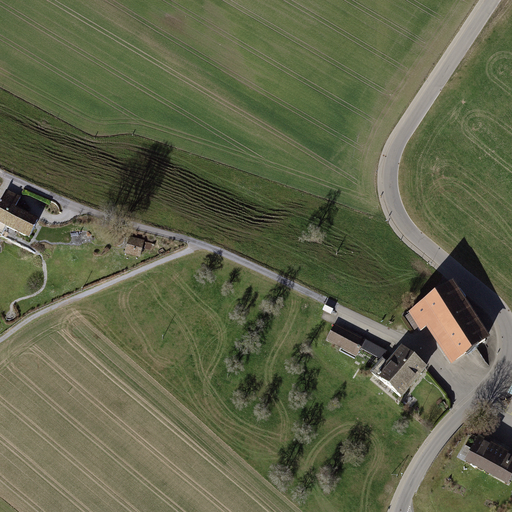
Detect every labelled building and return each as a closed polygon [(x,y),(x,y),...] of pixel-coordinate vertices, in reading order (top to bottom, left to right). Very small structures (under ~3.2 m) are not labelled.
[(7,190),(0,204),(0,236),(2,237),(7,226),(30,238),(39,218),(17,206),(21,195),(7,190)] [(145,241),(129,238),(125,255),(141,259),(145,241)] [(454,288),(411,315),(423,333),(428,330),(452,367),(490,343),(454,288)] [(338,325),(329,341),(358,358),(362,351),(382,362),(387,354),(338,325)] [(428,372),(404,351),(392,365),(416,386),(428,372)] [(416,386),(392,365),(380,380),(404,400),(416,386)] [(511,457),(479,441),(466,466),(509,488),(511,482),(511,457)]
